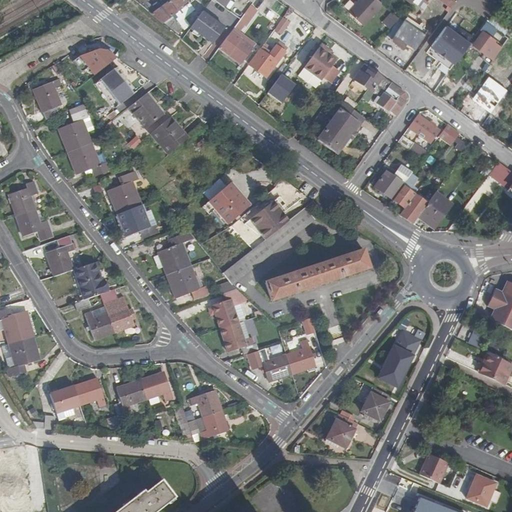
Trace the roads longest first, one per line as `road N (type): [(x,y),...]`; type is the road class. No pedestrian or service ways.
road 1 (tertiary): [(82,0),(345,198)]
road 2 (residential): [(191,350),(83,353),(67,341),(0,234)]
road 3 (residential): [(34,152),(191,350)]
road 4 (tertiary): [(357,511),(455,299)]
road 5 (tertiary): [(420,282),(292,425)]
road 6 (residential): [(420,93),(304,4)]
road 7 (tertiary): [(292,425),(194,511)]
road 8 (residential): [(345,198),(420,93)]
road 9 (residential): [(191,350),(292,425)]
road 10 (unknown): [(400,423),(511,474)]
